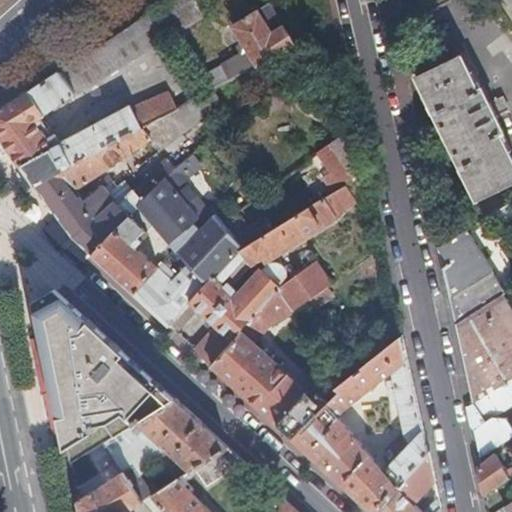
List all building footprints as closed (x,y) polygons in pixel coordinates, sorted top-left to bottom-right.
[(74,95),(206,18),(195,0),(166,0),(0,111),(0,139),(12,157),(34,186),(83,160),(143,127),(176,110),(168,93),(131,110),(129,106),(52,149),(34,123),(74,95)] [(282,24),(268,1),(256,10),(270,32),(282,24)] [(204,94),(295,46),(294,44),(282,24),(270,32),(256,10),(232,27),(251,55),(199,84),(204,94)] [(498,127),(491,113),(485,99),(481,101),(460,58),(415,78),(474,201),(511,182),(511,165),(502,145),(505,143),(498,127)] [(160,149),(206,116),(197,99),(176,110),(143,127),(152,138),(160,149)] [(357,179),(344,135),(327,103),(310,113),(328,147),(318,154),(338,181),(330,186),(334,193),(344,186),(357,179)] [(511,121),(504,107),(491,113),(498,127),(511,121)] [(120,210),(94,175),(152,138),(143,127),(83,160),(34,186),(61,222),(68,233),(75,241),(91,256),(170,174),(175,169),(170,163),(163,169),(160,167),(135,192),(136,194),(120,210)] [(196,226),(191,231),(189,229),(198,218),(185,203),(195,191),(188,183),(177,193),(169,184),(174,178),(170,174),(91,256),(131,293),(168,326),(190,303),(242,249),(268,232),(261,220),(248,228),(250,231),(235,241),(214,215),(200,230),(196,226)] [(344,186),(354,201),(368,192),(364,175),(357,179),(344,186)] [(230,186),(224,176),(208,187),(214,197),(230,186)] [(344,186),(334,193),(290,220),(268,232),(242,249),(190,303),(224,334),(203,358),(212,366),(241,334),(239,332),(275,291),(292,311),(295,309),(306,302),(324,289),(317,279),(298,293),(290,283),(284,278),(284,272),(282,267),(278,265),(274,263),(269,264),(262,271),(260,270),(235,298),(229,292),(242,278),(235,271),(247,258),(251,263),(262,256),(269,258),(335,218),(333,214),(354,201),(344,186)] [(504,293),(463,232),(438,248),(448,265),(442,270),(455,325),(498,297),(504,293)] [(313,397),(253,343),(267,329),(269,330),(294,312),(292,311),(275,291),(239,332),(241,334),(212,366),(254,404),(293,439),(341,393),(338,389),(360,371),(351,359),(333,375),(313,397)] [(55,393),(67,447),(71,467),(113,440),(152,415),(143,399),(156,382),(119,349),(58,292),(36,303),(55,393)] [(511,322),(498,297),(455,325),(463,364),(473,404),(511,377),(511,322)] [(312,308),(306,302),(295,309),(300,317),(312,308)] [(331,473),(373,511),(429,452),(428,449),(414,389),(402,336),(360,371),(338,389),(341,393),(293,439),(331,473)] [(500,414),(511,405),(511,377),(473,404),(467,408),(471,429),(478,427),(482,431),(483,425),(500,414)] [(152,415),(175,401),(165,391),(156,382),(143,399),(152,415)] [(152,415),(113,440),(125,458),(154,439),(191,473),(195,471),(228,449),(207,430),(175,401),(152,415)] [(511,444),(511,432),(500,414),(483,425),(482,431),(478,427),(471,429),(479,469),(497,454),(511,444)] [(228,449),(195,471),(204,485),(241,462),(228,449)] [(422,511),(414,503),(436,480),(429,452),(373,511),(441,511),(439,497),(424,511),(422,511)] [(511,476),(511,469),(511,468),(506,470),(497,454),(479,469),(484,496),(511,476)] [(138,458),(130,463),(132,467),(86,497),(78,503),(79,511),(127,511),(125,508),(120,511),(117,505),(127,499),(133,510),(143,504),(130,483),(142,475),(147,472),(138,458)] [(132,467),(130,463),(127,459),(81,489),(86,497),(132,467)] [(154,497),(156,495),(142,475),(130,483),(143,504),(154,497)] [(166,511),(170,511),(191,494),(179,481),(156,495),(154,497),(166,511)] [(200,511),(205,509),(191,494),(170,511),(200,511)] [(166,511),(154,497),(143,504),(149,511),(166,511)] [(207,511),(205,509),(200,511),(295,511),(282,499),(269,511),(207,511)]
